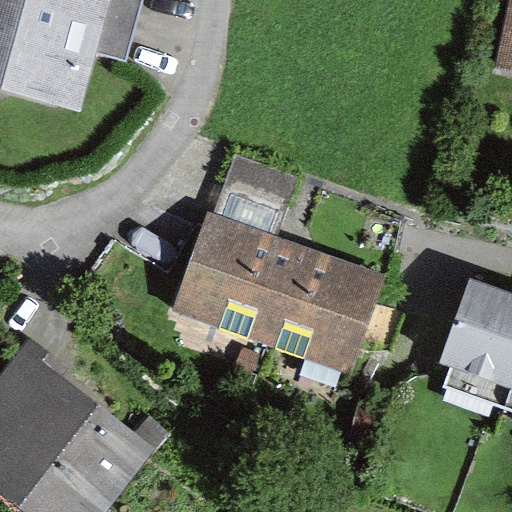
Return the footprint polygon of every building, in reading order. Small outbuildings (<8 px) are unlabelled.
[(139,0),(0,0),(0,72),(83,98),(100,43),(125,50),(139,0)] [(511,0),(510,0),(499,53),(511,56),(511,0)] [(212,222),(181,308),(343,365),(374,278),(212,222)] [(511,300),(473,286),(446,360),(511,385),(511,300)] [(89,511),(138,450),(23,362),(0,391),(0,413),(9,420),(0,431),(0,474),(49,511),(89,511)]
